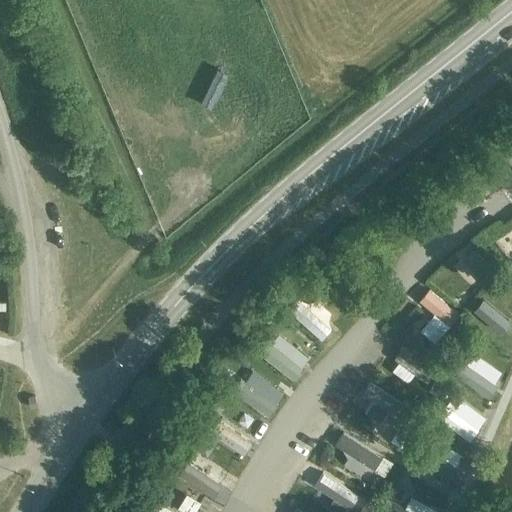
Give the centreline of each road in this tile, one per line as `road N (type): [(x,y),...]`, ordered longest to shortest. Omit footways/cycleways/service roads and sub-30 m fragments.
road 1 (tertiary): [(85,421),(203,273),(511,14)]
road 2 (unclassified): [(85,421),(42,384),(25,231),(0,117)]
